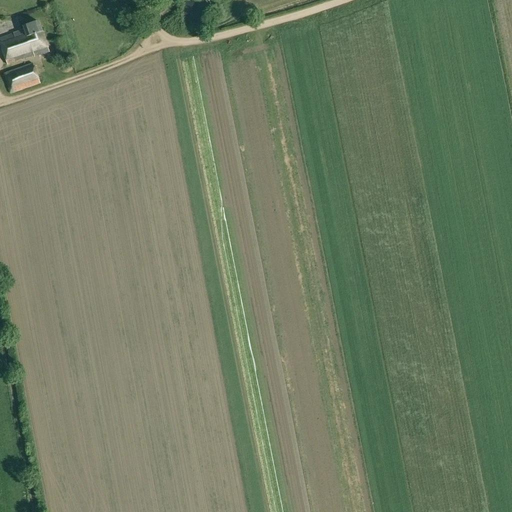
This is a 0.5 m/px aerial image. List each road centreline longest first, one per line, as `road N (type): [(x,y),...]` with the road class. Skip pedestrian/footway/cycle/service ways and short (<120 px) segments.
road 1 (track): [(148,0),(153,21),(174,42),(224,37),(341,0)]
road 2 (track): [(174,42),(0,104)]
